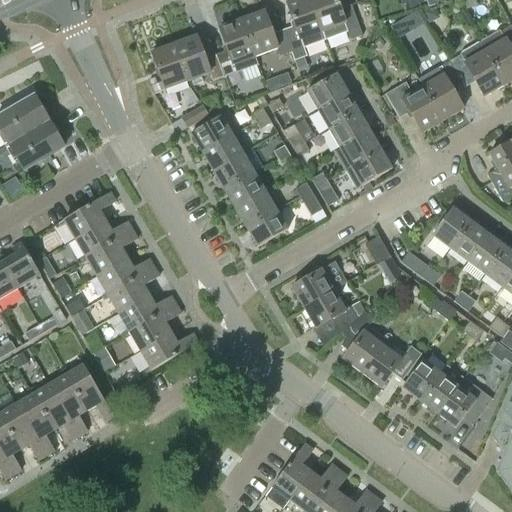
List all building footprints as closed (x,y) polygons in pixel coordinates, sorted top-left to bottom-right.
[(283,31),(291,54),(294,63),(307,58),(304,49),(325,41),(322,34),(309,0),(297,0),(286,4),(294,27),(283,31)] [(351,7),(339,11),(335,0),(309,0),(322,34),(325,41),(346,33),(350,42),(362,37),(351,7)] [(439,7),(452,3),(451,2),(450,0),(426,0),(429,9),(439,6),(439,7)] [(439,21),(433,10),(422,15),(428,26),(439,21)] [(263,13),(241,21),(255,59),(276,51),(279,59),(291,54),(283,31),(272,35),(263,13)] [(408,18),(390,28),(397,41),(416,30),(408,18)] [(257,66),(255,59),(241,21),(218,29),(227,52),(215,56),(224,79),(257,66)] [(500,32),(479,44),(504,86),(511,81),(511,27),(511,26),(500,33),(500,32)] [(173,46),(187,83),(208,75),(211,83),(224,79),(215,56),(204,60),(196,38),(173,46)] [(449,63),(461,84),(471,78),(483,98),(504,86),(479,44),(459,55),(460,56),(449,63)] [(187,83),(173,46),(151,54),(165,92),(187,83)] [(418,80),(422,88),(442,122),(463,111),(451,90),(461,84),(449,63),(418,80)] [(317,112),(347,95),(347,94),(336,75),(306,93),(317,112)] [(281,77),(266,83),(269,93),(285,87),(281,77)] [(154,79),(148,82),(153,96),(160,93),(157,86),(154,79)] [(442,122),(422,88),(411,94),(405,83),(384,95),(399,120),(409,114),(421,134),(442,122)] [(317,112),(328,131),(358,113),(347,94),(347,95),(317,112)] [(0,132),(9,148),(24,139),(49,124),(34,99),(0,118),(0,132)] [(272,114),(283,108),(278,100),(267,107),(272,114)] [(187,129),(207,117),(201,106),(181,119),(187,129)] [(255,122),(266,116),(262,110),(252,116),(255,122)] [(190,135),(201,154),(238,133),(227,113),(190,135)] [(358,113),(328,131),(339,149),(368,132),(358,113)] [(266,116),(255,122),(260,130),(271,124),(266,116)] [(24,139),(9,148),(24,173),(63,150),(49,124),(24,139)] [(283,132),(294,151),(305,144),(294,126),(283,132)] [(344,170),(376,152),(379,150),(368,132),(339,149),(334,152),(344,170)] [(201,154),(213,173),(243,155),(249,151),(238,133),(201,154)] [(511,197),(511,192),(510,188),(511,187),(511,147),(510,143),(488,155),(500,176),(490,181),(503,203),(511,197)] [(309,152),(305,144),(294,151),(298,159),(309,152)] [(273,154),(277,160),(288,154),(284,148),(273,154)] [(379,150),(376,152),(344,170),(356,190),(361,187),(368,183),(390,170),(379,150)] [(292,162),(288,154),(277,160),(282,168),(292,162)] [(213,173),(224,191),(254,174),(243,155),(213,173)] [(224,191),(234,210),(265,192),(254,174),(224,191)] [(312,181),(316,187),(327,181),(323,174),(312,181)] [(339,202),(327,181),(316,187),(328,208),(339,202)] [(368,183),(361,187),(366,195),(373,191),(368,183)] [(296,190),(299,197),(310,190),(306,184),(296,190)] [(310,190),(299,197),(304,205),(315,199),(310,190)] [(234,210),(245,228),(275,211),(265,192),(234,210)] [(66,226),(74,241),(105,223),(99,213),(115,203),(110,195),(64,223),(58,226),(60,229),(66,226)] [(449,250),(469,223),(451,209),(430,237),(449,250)] [(287,231),(275,211),(245,228),(257,248),(287,231)] [(467,264),(480,246),(490,232),(477,222),(474,226),(469,223),(449,250),(467,264)] [(79,261),(80,263),(132,232),(127,224),(111,233),(105,223),(74,241),(84,258),(79,261)] [(97,279),(112,270),(127,261),(121,250),(137,241),(132,232),(80,263),(82,267),(88,263),(97,279)] [(484,276),(504,249),(502,247),(505,242),(490,232),(480,246),(467,264),(484,276)] [(378,266),(390,259),(377,238),(364,246),(376,267),(378,266)] [(15,257),(2,264),(18,291),(40,278),(21,245),(11,251),(15,257)] [(484,276),(501,289),(511,274),(511,254),(504,249),(484,276)] [(426,282),(433,272),(409,253),(401,264),(426,282)] [(390,259),(378,266),(379,269),(383,266),(387,271),(391,271),(395,268),(390,259)] [(103,301),(154,270),(149,261),(133,271),(127,261),(112,270),(97,279),(106,295),(101,298),(103,301)] [(0,301),(18,291),(2,264),(0,265),(0,301)] [(51,267),(44,271),(49,280),(56,275),(51,267)] [(291,289),(303,310),(336,290),(324,269),(291,289)] [(159,278),(154,270),(103,301),(104,304),(110,301),(119,316),(149,298),(143,288),(159,278)] [(433,272),(426,282),(433,288),(441,277),(433,272)] [(511,274),(501,289),(511,297),(511,274)] [(358,304),(347,310),(336,290),(303,310),(315,330),(330,321),(338,335),(348,326),(357,319),(357,318),(363,313),(358,304)] [(454,304),(460,309),(468,298),(461,294),(454,304)] [(155,308),(149,298),(119,316),(128,333),(123,336),(124,339),(176,307),(171,299),(155,308)] [(475,303),(468,298),(460,309),(467,314),(475,303)] [(65,308),(71,319),(85,310),(79,300),(65,308)] [(448,323),(455,313),(442,303),(434,313),(448,323)] [(181,316),(176,307),(124,339),(126,341),(132,338),(141,353),(171,335),(165,325),(181,316)] [(82,337),(93,330),(82,312),(71,319),(82,337)] [(342,361),(361,375),(384,344),(366,330),(373,320),(363,313),(357,318),(357,319),(348,326),(338,335),(345,340),(340,347),(348,353),(342,361)] [(44,334),(57,326),(53,318),(39,326),(44,334)] [(495,334),(501,326),(503,324),(496,319),(488,329),(495,334)] [(462,333),(468,338),(475,328),(469,323),(462,333)] [(503,324),(501,326),(495,334),(502,339),(510,329),(503,324)] [(44,334),(39,326),(24,335),(28,343),(44,334)] [(482,333),(475,328),(468,338),(475,343),(482,333)] [(146,376),(152,372),(198,345),(193,336),(177,345),(171,335),(141,353),(150,369),(144,373),(146,376)] [(85,343),(92,355),(101,350),(94,337),(85,343)] [(11,343),(0,349),(0,358),(0,359),(15,351),(11,343)] [(511,363),(511,355),(496,343),(489,354),(501,363),(504,359),(511,365),(511,363)] [(384,344),(361,375),(380,389),(391,375),(401,382),(421,356),(410,348),(403,358),(384,344)] [(103,351),(93,357),(104,375),(114,369),(103,351)] [(18,370),(28,364),(23,355),(13,361),(18,370)] [(401,389),(419,403),(440,375),(422,362),(401,389)] [(65,370),(63,371),(88,413),(96,408),(105,423),(114,419),(84,367),(69,376),(65,370)] [(437,416),(448,400),(463,380),(446,367),(440,375),(419,403),(437,416)] [(79,418),(88,413),(63,371),(60,373),(63,379),(50,387),(80,438),(88,434),(79,418)] [(491,402),(463,380),(448,400),(437,416),(455,430),(462,420),(471,428),(491,402)] [(511,385),(490,438),(503,454),(495,473),(511,495),(511,385)] [(80,438),(50,387),(36,395),(32,389),(30,391),(54,432),(63,427),(72,443),(80,438)] [(46,437),(54,432),(30,391),(27,393),(30,398),(17,406),(47,458),(55,453),(46,437)] [(47,458),(17,406),(2,415),(0,410),(0,415),(21,452),(30,447),(39,462),(47,458)] [(21,452),(0,415),(0,453),(14,477),(22,473),(12,457),(21,452)] [(289,503),(311,474),(302,466),(313,452),(304,446),(271,489),(289,503)] [(0,471),(6,482),(14,477),(0,453),(0,471)] [(320,481),(311,474),(289,503),(301,511),(308,511),(339,472),(331,466),(320,481)] [(336,511),(346,500),(336,492),(347,478),(339,472),(308,511),(336,511)] [(346,500),(336,511),(363,511),(374,498),(366,492),(355,507),(346,500)] [(375,511),(381,504),(374,498),(363,511),(375,511)]
